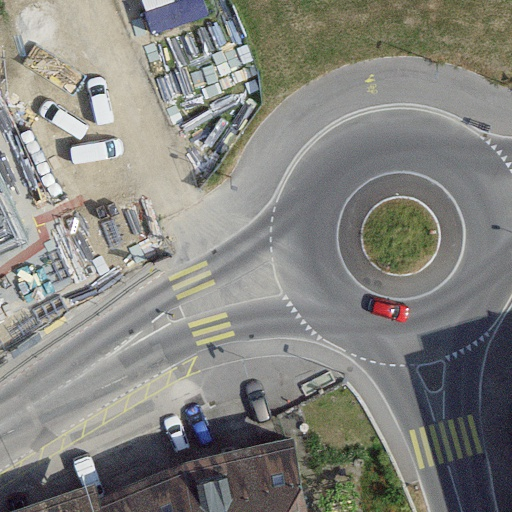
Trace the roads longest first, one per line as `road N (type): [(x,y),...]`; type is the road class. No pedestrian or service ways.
road 1 (secondary): [(307,263),(168,317),(0,422)]
road 2 (secondary): [(487,205),(475,181),(434,149),(408,142),(357,151),(318,186),(307,210),(307,263)]
road 3 (secondary): [(422,327),(464,511)]
road 4 (secondary): [(422,327),(467,301),(482,280),(493,230),(487,205)]
road 5 (secondary): [(307,263),(339,310),(393,330),(422,327)]
